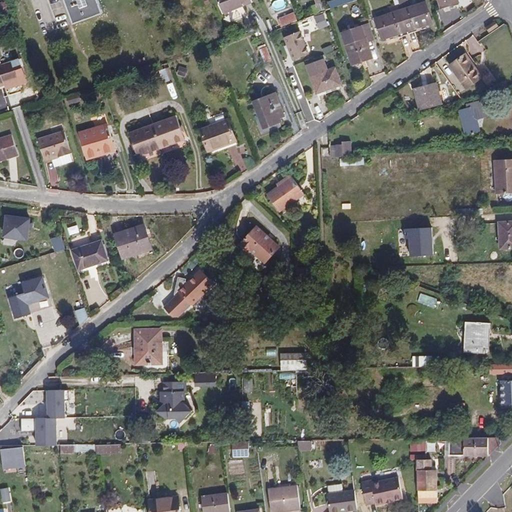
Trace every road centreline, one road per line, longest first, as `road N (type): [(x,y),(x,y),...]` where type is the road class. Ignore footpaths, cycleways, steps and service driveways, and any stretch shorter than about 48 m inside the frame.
road 1 (residential): [(509,0),(237,195)]
road 2 (residential): [(237,195),(0,415)]
road 3 (residential): [(0,192),(112,205),(237,195)]
